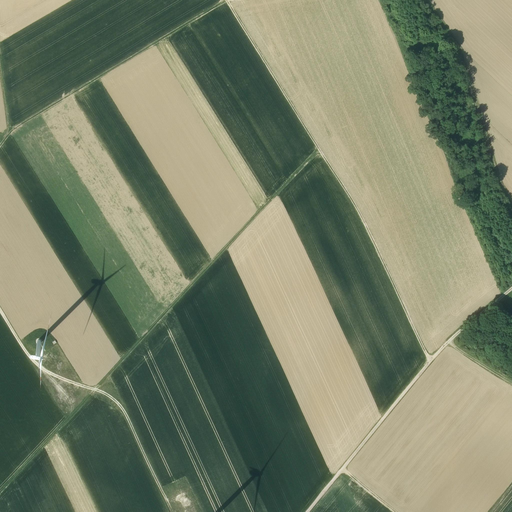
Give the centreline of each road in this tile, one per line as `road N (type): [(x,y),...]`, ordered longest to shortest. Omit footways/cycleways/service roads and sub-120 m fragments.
road 1 (track): [(0,492),(318,147)]
road 2 (track): [(0,145),(12,129),(227,0)]
road 3 (track): [(0,309),(34,363),(120,404),(161,489)]
road 4 (track): [(429,361),(360,212),(318,147)]
road 5 (track): [(429,0),(456,38),(511,197)]
road 6 (track): [(429,361),(308,511)]
road 7 (track): [(227,0),(318,147)]
